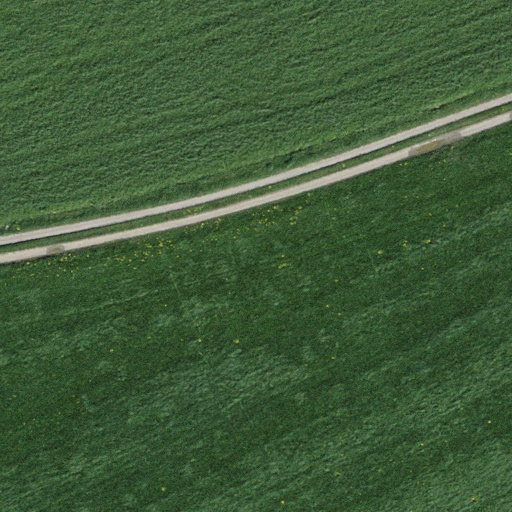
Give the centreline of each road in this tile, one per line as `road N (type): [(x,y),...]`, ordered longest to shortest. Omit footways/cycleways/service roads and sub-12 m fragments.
road 1 (track): [(0,264),(254,212),(354,173)]
road 2 (track): [(511,116),(354,173)]
